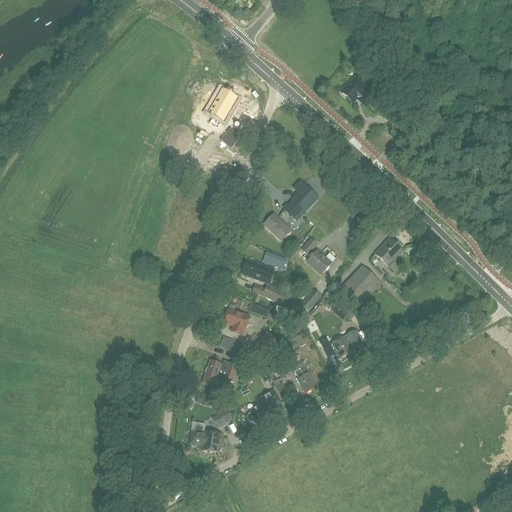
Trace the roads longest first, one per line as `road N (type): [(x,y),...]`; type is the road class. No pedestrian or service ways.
road 1 (residential): [(156,509),(177,364),(279,85)]
road 2 (residential): [(156,509),(511,307)]
road 3 (primary): [(511,307),(279,85)]
